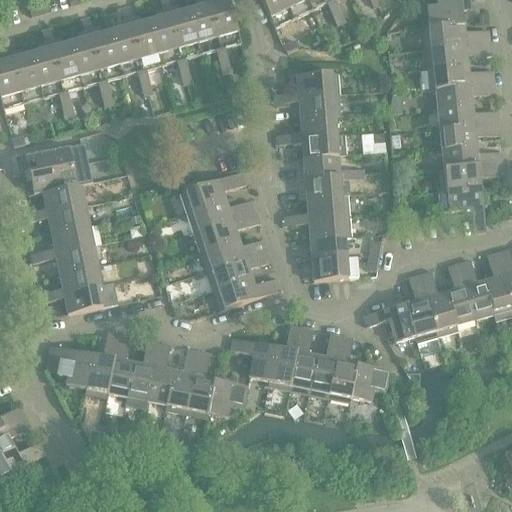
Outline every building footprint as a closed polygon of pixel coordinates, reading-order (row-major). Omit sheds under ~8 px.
[(78,0),(69,0),(68,0),(70,9),(80,6),(78,0)] [(185,63),(200,59),(188,14),(179,16),(178,11),(170,13),(166,0),(162,0),(159,1),(163,15),(156,17),(157,22),(148,25),(161,70),(176,65),(182,88),(191,86),(185,63)] [(195,6),(196,11),(188,14),(200,59),(215,54),(222,77),(231,75),(224,52),(241,47),(228,3),(218,5),(217,0),(209,3),(208,0),(201,0),(203,4),(195,6)] [(258,0),(274,32),(311,14),(304,0),(258,0)] [(345,24),(335,3),(340,0),(304,0),(311,14),(326,7),(337,29),(345,24)] [(368,0),(373,11),(382,7),(378,0),(368,0)] [(436,0),(437,9),(426,10),(428,30),(428,31),(463,28),(462,13),(470,12),(469,0),(436,0)] [(48,6),(38,9),(41,17),(50,14),(48,6)] [(38,9),(28,11),(31,20),(41,17),(38,9)] [(124,26),(117,28),(118,33),(109,36),(121,81),(137,76),(143,99),(152,97),(146,74),(161,70),(148,25),(140,27),(138,22),(131,24),(127,10),(120,12),(124,26)] [(9,17),(0,19),(0,23),(1,28),(11,25),(9,17)] [(79,44),(69,47),(82,92),(97,87),(104,110),(113,108),(107,85),(121,81),(109,36),(100,38),(99,33),(91,35),(87,21),(81,23),(85,37),(77,39),(79,44)] [(428,30),(423,31),(425,52),(489,45),(488,34),(464,36),(463,28),(428,31),(428,30)] [(74,119),(67,96),(82,92),(69,47),(61,49),(60,44),(52,46),(48,32),(41,34),(46,48),(38,50),(39,55),(30,58),(42,103),(58,98),(65,121),(74,119)] [(0,66),(0,103),(3,114),(42,103),(30,58),(22,60),(20,55),(13,57),(9,43),(2,45),(6,59),(0,60),(0,66)] [(293,44),(283,49),(287,57),(297,52),(293,44)] [(467,60),(490,57),(489,45),(425,52),(428,72),(467,68),(467,60)] [(435,92),(493,86),(492,74),(468,77),(467,68),(428,72),(430,94),(435,93),(435,92)] [(336,76),(296,80),(297,96),(298,101),(338,98),(336,76)] [(471,100),(495,98),(493,86),(435,92),(435,93),(437,113),(472,109),(471,100)] [(297,96),(288,97),(289,107),(298,106),(300,123),(334,120),(339,119),(338,98),(298,101),(297,96)] [(289,107),(288,97),(274,98),(274,108),(289,107)] [(472,109),(437,113),(439,133),(498,127),(497,115),(473,117),(472,109)] [(334,120),(300,123),(301,137),(301,142),(336,139),(334,120)] [(476,149),(475,141),(499,138),(498,127),(439,133),(442,153),(476,149)] [(383,136),(362,138),(363,157),(384,155),(383,136)] [(344,138),(336,139),(301,142),(301,137),(292,138),(293,147),(302,146),(303,163),(337,160),(346,159),(344,138)] [(292,138),(277,139),(278,148),(293,147),(292,138)] [(22,140),(11,143),(13,151),(25,148),(22,140)] [(28,173),(31,186),(26,187),(28,199),(42,196),(82,188),(73,149),(20,160),(23,174),(28,173)] [(476,149),(442,153),(444,172),(444,173),(502,167),(501,155),(477,158),(476,149)] [(348,184),(348,174),(339,175),(337,160),(303,163),(304,182),(339,180),(339,185),(348,184)] [(446,194),(481,190),(480,181),(503,179),(502,167),(444,173),(444,172),(438,173),(441,195),(438,195),(438,196),(446,195),(446,194)] [(363,173),(348,174),(348,184),(363,182),(363,173)] [(225,204),(222,196),(245,188),(241,176),(180,196),(187,217),(225,204)] [(349,198),(348,184),(339,185),(339,180),(304,182),(306,203),(341,200),(341,199),(346,198),(349,198)] [(82,188),(42,196),(46,213),(47,217),(86,209),(82,188)] [(481,190),(446,194),(446,195),(438,196),(440,216),(471,213),(474,236),(485,234),(481,190)] [(307,218),(308,223),(348,220),(346,198),(341,199),(341,200),(306,203),(307,218)] [(225,204),(187,217),(194,236),(254,216),(251,204),(228,212),(225,204)] [(46,213),(37,215),(39,224),(48,222),(51,237),(90,229),(86,209),(47,217),(46,213)] [(37,215),(22,218),(24,227),(39,224),(37,215)] [(254,216),(194,236),(200,255),(238,243),(235,234),(258,227),(254,216)] [(307,218),(298,219),(299,228),(308,228),(309,243),(344,241),(344,242),(349,241),(348,220),(308,223),(307,218)] [(137,219),(131,220),(132,227),(139,226),(137,219)] [(298,219),(283,220),(284,230),(299,228),(298,219)] [(90,229),(51,237),(54,253),(55,257),(94,249),(90,229)] [(344,241),(309,243),(311,264),(346,261),(344,242),(344,241)] [(238,243),(200,255),(207,275),(267,254),(263,243),(241,251),(238,243)] [(369,259),(379,260),(381,246),(371,244),(369,259)] [(54,253),(45,255),(47,264),(56,262),(59,277),(98,269),(94,249),(55,257),(54,253)] [(511,263),(509,252),(497,256),(511,307),(511,263)] [(267,254),(207,275),(213,294),(251,281),(248,273),(271,266),(267,254)] [(45,255),(30,258),(32,267),(47,264),(45,255)] [(484,284),(494,318),(493,318),(494,323),(511,318),(511,307),(497,256),(486,259),(492,282),(484,284)] [(369,259),(366,273),(376,275),(379,260),(369,259)] [(346,261),(311,264),(313,285),(348,282),(346,261)] [(494,318),(484,284),(476,287),(470,264),(458,267),(474,323),(493,318),(494,318)] [(453,293),(445,295),(455,329),(456,329),(474,323),(458,267),(447,270),(453,293)] [(98,269),(59,277),(62,293),(63,297),(102,289),(98,269)] [(430,275),(419,278),(436,340),(457,334),(456,329),(455,329),(445,295),(437,298),(430,275)] [(419,278),(407,281),(414,304),(406,307),(416,340),(414,340),(416,345),(436,340),(419,278)] [(251,281),(213,294),(220,314),(280,294),(276,282),(254,289),(251,281)] [(54,294),(56,304),(64,302),(68,318),(117,308),(113,286),(102,289),(63,297),(62,293),(54,294)] [(54,294),(39,298),(41,307),(56,304),(54,294)] [(414,340),(416,340),(406,307),(363,319),(366,330),(381,326),(388,324),(395,346),(414,340)] [(268,385),(267,390),(289,394),(290,389),(289,389),(301,331),(289,329),(285,353),(276,351),(269,385),(268,385)] [(289,389),(290,389),(289,394),(308,398),(316,359),(308,357),(313,334),(301,331),(289,389)] [(86,392),(85,397),(107,402),(108,397),(107,397),(118,339),(107,337),(102,360),(94,358),(87,393),(86,392)] [(316,359),(308,398),(327,402),(328,397),(329,397),(341,340),(329,337),(325,361),(316,359)] [(108,397),(127,401),(125,409),(134,366),(125,365),(130,341),(118,339),(107,397),(108,397)] [(348,365),(353,342),(341,340),(329,397),(328,397),(327,402),(349,406),(350,401),(349,401),(356,367),(348,365)] [(232,342),(230,354),(253,358),(248,381),(268,385),(269,385),(276,351),(232,342)] [(134,366),(125,409),(145,413),(158,347),(147,345),(142,368),(134,366)] [(158,347),(145,413),(147,405),(166,408),(167,409),(173,374),(165,373),(170,349),(158,347)] [(50,350),(47,361),(70,366),(72,366),(74,354),(50,350)] [(166,408),(164,414),(185,418),(198,355),(187,353),(182,376),(173,374),(167,409),(166,408)] [(72,366),(70,366),(68,378),(66,388),(86,392),(87,393),(94,358),(74,354),(72,366)] [(213,383),(205,381),(210,357),(198,355),(185,418),(206,422),(208,417),(206,417),(213,383)] [(47,361),(45,373),(68,378),(70,366),(47,361)] [(349,401),(350,401),(370,405),(373,395),(385,397),(390,374),(356,367),(349,401)] [(213,383),(206,417),(208,417),(228,421),(230,410),(242,413),(247,389),(213,383)] [(0,434),(24,420),(19,410),(0,420),(0,434)] [(0,457),(13,450),(9,442),(30,431),(24,420),(0,434),(0,457)] [(13,450),(0,457),(0,482),(45,457),(38,446),(17,457),(13,450)]
